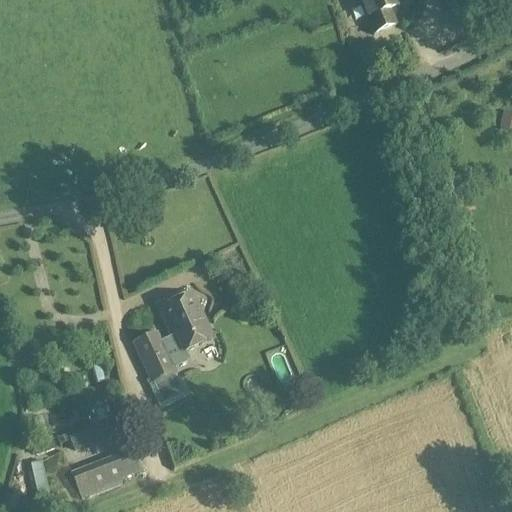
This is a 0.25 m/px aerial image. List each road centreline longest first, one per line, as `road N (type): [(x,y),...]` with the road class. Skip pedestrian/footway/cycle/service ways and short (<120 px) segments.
road 1 (unclassified): [(0,215),(122,196),(416,78),(511,26)]
road 2 (track): [(511,336),(91,511)]
